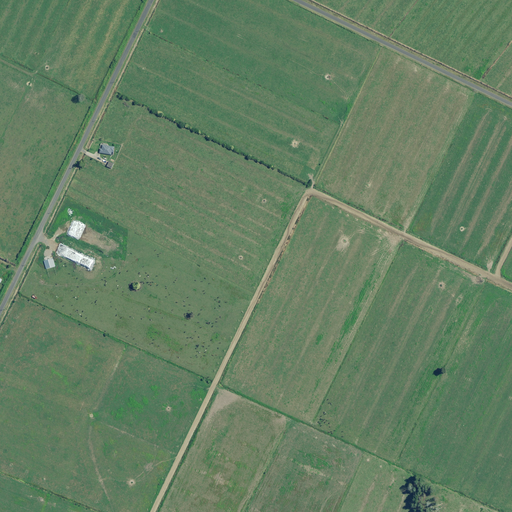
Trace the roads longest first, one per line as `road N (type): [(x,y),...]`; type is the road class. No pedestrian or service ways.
road 1 (unclassified): [(0,312),(150,0)]
road 2 (unclassified): [(295,0),(511,105)]
